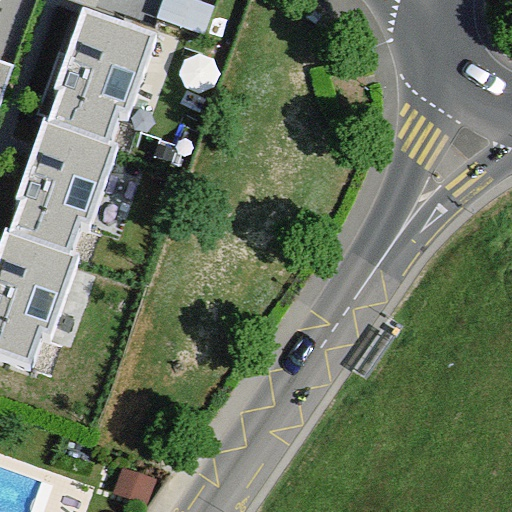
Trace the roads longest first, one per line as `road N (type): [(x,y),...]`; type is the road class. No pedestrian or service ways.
road 1 (tertiary): [(382,260),(211,511)]
road 2 (tertiary): [(445,57),(382,260)]
road 3 (tertiary): [(382,260),(511,153)]
